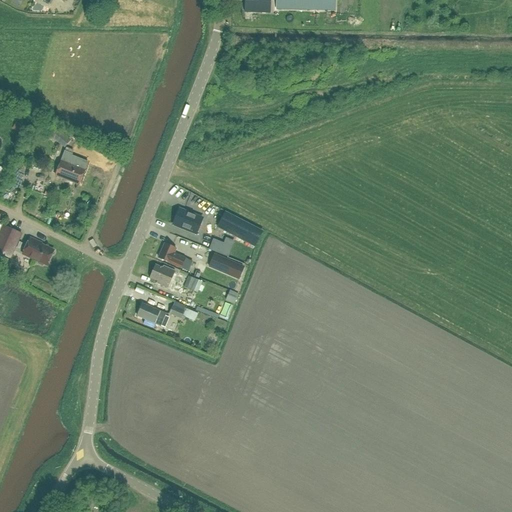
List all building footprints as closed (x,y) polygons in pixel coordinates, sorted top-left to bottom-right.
[(244,0),(244,12),(270,13),(270,0),(244,0)] [(334,0),(276,0),(276,10),(334,11),(334,0)] [(65,146),(71,140),(63,132),(57,138),(65,146)] [(55,176),(79,185),(88,162),(71,156),(72,154),(64,152),(55,176)] [(202,220),(179,210),(173,225),(196,234),(202,220)] [(217,227),(255,248),(263,232),(225,212),(217,227)] [(21,235),(2,226),(0,230),(0,255),(9,260),(21,235)] [(41,244),(30,239),(22,255),(37,261),(37,264),(42,266),(44,265),(46,266),(53,251),(40,245),(41,244)] [(180,261),(177,259),(176,259),(172,257),(175,249),(164,244),(158,259),(177,267),(180,261)] [(243,268),(214,256),(209,269),(238,281),(243,268)] [(149,279),(158,282),(157,284),(167,288),(174,273),(175,272),(163,267),(162,269),(155,265),(149,279)] [(202,282),(195,279),(190,290),(197,293),(202,282)] [(184,307),(173,302),(168,314),(182,321),(186,313),(184,312),(185,310),(183,309),(184,307)] [(159,312),(142,304),(137,316),(154,324),(164,328),(168,318),(165,316),(166,314),(159,311),(159,312)]
